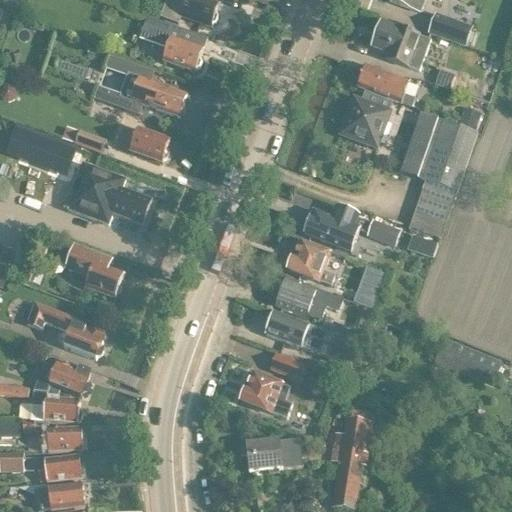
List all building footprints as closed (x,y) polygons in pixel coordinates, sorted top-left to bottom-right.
[(178,24),(180,16),(213,28),(214,25),(217,24),(219,18),(217,16),(221,4),(208,0),(169,0),(163,18),(178,24)] [(425,0),(389,0),(389,1),(422,12),(425,0)] [(437,15),(429,33),(464,48),(472,29),(437,15)] [(150,17),(142,38),(169,48),(164,61),(197,73),(198,70),(201,69),(203,63),(201,60),(205,50),(201,48),(205,37),(150,17)] [(420,71),(431,40),(398,28),(398,27),(382,21),(372,47),(388,53),(386,58),(420,71)] [(128,74),(120,97),(131,101),(127,112),(139,116),(143,105),(182,120),(187,106),(186,103),(188,96),(151,83),(155,73),(132,64),(128,74)] [(416,99),(404,94),(409,81),(366,65),(358,85),(413,106),(416,99)] [(441,71),(436,85),(462,95),(467,81),(441,71)] [(2,88),(0,93),(0,95),(2,101),(9,103),(15,100),(17,94),(15,88),(8,85),(2,88)] [(354,97),(340,135),(377,149),(392,112),(390,111),(393,103),(365,92),(362,100),(354,97)] [(458,128),(475,134),(482,113),(464,107),(458,128)] [(475,134),(458,128),(421,114),(400,174),(456,194),(478,135),(475,134)] [(137,135),(131,152),(164,163),(172,139),(125,123),(122,130),(137,135)] [(30,136),(16,131),(8,153),(22,159),(30,136)] [(103,154),(108,141),(81,131),(76,144),(103,154)] [(74,198),(69,210),(110,225),(114,214),(144,225),(154,200),(123,189),(126,179),(85,164),(72,198),(74,198)] [(332,218),(312,210),(303,234),(350,252),(359,231),(368,235),(368,237),(394,248),(400,233),(374,222),(373,225),(358,219),(359,216),(336,207),(332,218)] [(33,245),(41,221),(15,212),(6,236),(33,245)] [(433,251),(441,234),(420,225),(412,242),(433,251)] [(300,240),(288,269),(330,286),(335,275),(324,271),(331,252),(300,240)] [(65,269),(91,277),(87,286),(117,297),(118,294),(121,294),(123,287),(122,284),(126,273),(110,267),(114,257),(75,243),(65,269)] [(0,269),(0,286),(5,288),(9,273),(0,269)] [(287,279),(277,307),(287,311),(307,318),(309,315),(322,320),(326,307),(340,312),(344,300),(331,295),(287,279)] [(360,295),(357,305),(372,311),(376,301),(360,295)] [(66,348),(65,350),(97,362),(98,359),(101,357),(104,352),(102,349),(107,337),(76,325),(78,320),(36,304),(28,326),(43,332),(46,324),(59,329),(58,332),(58,336),(58,341),(60,343),(62,346),(66,348)] [(359,346),(339,339),(340,336),(275,312),(267,335),(310,351),(310,352),(352,367),(359,346)] [(365,334),(334,322),(330,332),(361,344),(365,334)] [(501,365),(442,341),(433,364),(492,387),(501,365)] [(303,383),(308,368),(279,356),(273,371),(303,383)] [(47,392),(46,394),(48,394),(51,387),(83,400),(84,397),(87,397),(89,390),(88,388),(92,377),(48,358),(45,368),(55,371),(47,392)] [(0,383),(32,386),(33,375),(0,372),(0,383)] [(242,402),(289,420),(294,406),(284,402),(289,388),(284,386),(284,384),(255,373),(248,392),(246,391),(242,402)] [(345,373),(341,383),(356,389),(360,379),(345,373)] [(0,385),(0,395),(29,399),(30,388),(0,385)] [(32,405),(31,422),(46,422),(51,424),(80,427),(80,424),(83,422),(84,416),(81,413),(82,402),(48,400),(48,394),(46,394),(47,392),(34,391),(33,405),(32,405)] [(23,411),(0,411),(0,421),(23,422),(23,411)] [(374,426),(348,421),(333,509),(350,511),(352,511),(360,468),(366,469),(374,426)] [(51,430),(51,424),(46,422),(31,422),(24,422),(24,432),(41,432),(40,440),(50,440),(50,455),(84,455),(84,431),(51,430)] [(0,437),(22,438),(22,426),(0,425),(0,437)] [(300,439),(246,445),(249,473),(303,467),(300,439)] [(47,459),(25,459),(25,455),(0,455),(0,473),(25,473),(25,472),(48,471),(49,485),(84,482),(84,479),(86,478),(86,469),(81,470),(81,459),(47,462),(47,459)] [(85,484),(35,489),(36,499),(38,499),(39,511),(58,511),(87,509),(87,506),(88,500),(86,496),(85,484)]
